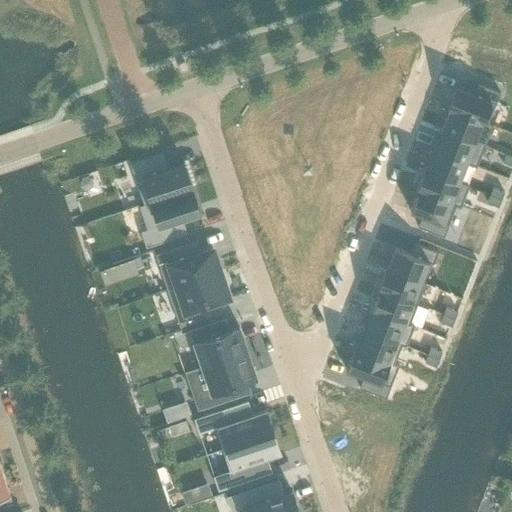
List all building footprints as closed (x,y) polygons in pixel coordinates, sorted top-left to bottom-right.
[(447,107),(492,125),(493,124),(488,123),(500,92),(478,83),(473,94),(455,87),(447,107)] [(442,128),(485,145),(492,125),(447,107),(447,109),(449,110),(442,128)] [(434,149),(477,166),(485,145),(442,128),(434,149)] [(424,167),(423,168),(468,186),(469,185),(460,181),(467,163),(476,166),(477,166),(434,149),(426,168),(424,167)] [(167,168),(162,152),(130,163),(143,203),(192,187),(184,163),(167,168)] [(503,161),(511,164),(511,156),(505,154),(503,161)] [(415,189),(461,206),(468,186),(423,168),(415,189)] [(200,212),(192,187),(139,205),(147,230),(141,232),(146,247),(187,233),(182,218),(200,212)] [(504,191),(493,187),(490,194),(501,199),(504,191)] [(418,226),(444,236),(456,205),(460,206),(461,206),(415,189),(418,190),(410,210),(422,215),(418,226)] [(498,206),(501,199),(490,194),(487,202),(498,206)] [(220,272),(212,248),(201,252),(197,240),(155,254),(167,290),(220,272)] [(385,267),(425,283),(425,282),(421,281),(429,261),(433,263),(437,251),(415,243),(411,253),(395,247),(387,267),(385,266),(385,267)] [(377,287),(417,303),(425,283),(385,267),(377,287)] [(221,312),(217,299),(228,296),(220,272),(167,290),(179,326),(221,312)] [(371,308),(414,325),(414,324),(421,327),(428,309),(417,304),(417,303),(377,287),(377,288),(379,289),(371,308)] [(443,314),(454,318),(457,311),(446,306),(443,314)] [(363,329),(406,345),(414,325),(371,308),(363,329)] [(451,326),(454,318),(443,314),(440,321),(451,326)] [(224,319),(190,330),(203,366),(247,351),(239,326),(227,330),(224,319)] [(353,348),(398,366),(398,365),(394,363),(398,352),(403,353),(406,345),(363,329),(356,348),(354,347),(353,348)] [(427,354),(439,358),(442,351),(430,346),(427,354)] [(359,387),(386,397),(398,366),(353,348),(345,369),(363,376),(359,387)] [(203,366),(186,372),(198,408),(244,393),(240,381),(255,376),(247,351),(203,366)] [(425,361),(436,366),(439,358),(427,354),(425,361)] [(271,431),(264,410),(267,410),(266,408),(249,414),(244,400),(193,417),(198,432),(214,427),(222,448),(274,431),(274,430),(271,431)] [(163,411),(166,421),(186,415),(182,404),(163,411)] [(187,428),(184,420),(173,424),(176,432),(187,428)] [(268,473),(264,459),(281,453),(281,452),(279,453),(272,432),(274,431),(222,448),(229,470),(212,475),(217,490),(268,473)] [(6,483),(2,472),(0,472),(0,497),(9,494),(5,483),(6,483)] [(279,479),(226,497),(231,511),(233,511),(243,509),(243,511),(298,511),(292,492),(284,495),(279,479)] [(185,490),(188,500),(207,494),(204,484),(185,490)]
